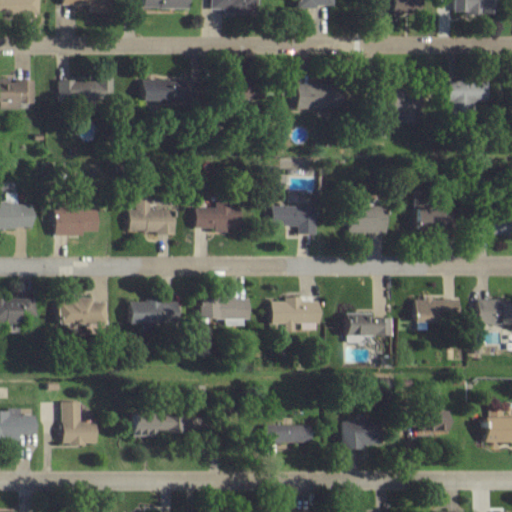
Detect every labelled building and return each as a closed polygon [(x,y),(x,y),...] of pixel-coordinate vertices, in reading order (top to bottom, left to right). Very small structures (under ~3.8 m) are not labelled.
[(36,0),(0,0),(0,13),(37,13),(36,0)] [(140,0),(140,8),(185,8),(185,0),(140,0)] [(208,0),(208,11),(252,12),(252,0),(208,0)] [(326,8),(326,0),(291,0),(292,7),(326,8)] [(374,0),(375,13),(405,13),(404,0),(374,0)] [(490,0),(451,0),(451,14),(491,14),(490,0)] [(232,76),(212,75),(211,93),(231,94),(232,76)] [(56,79),(56,100),(112,99),(112,79),(56,79)] [(445,85),(446,101),(451,101),(452,113),(469,113),(469,102),(485,102),(484,79),(460,80),(461,84),(445,85)] [(32,81),(0,80),(0,107),(16,108),(16,103),(32,104),(32,81)] [(135,102),(182,101),(182,80),(134,81),(135,102)] [(294,109),(333,108),(332,84),(293,84),(294,109)] [(394,112),(394,124),(413,124),(412,100),(404,100),(404,87),(377,87),(377,112),(394,112)] [(0,228),(27,228),(27,204),(15,204),(15,197),(4,197),(4,205),(0,204),(0,228)] [(125,232),(171,232),(171,210),(148,210),(148,197),(134,197),(133,210),(125,210),(125,232)] [(95,210),(69,210),(69,202),(51,202),(50,233),(94,235),(95,210)] [(190,228),(210,228),(210,230),(230,231),(231,203),(212,202),(212,208),(190,208),(190,228)] [(294,235),(309,235),(310,207),(267,206),(267,226),(294,226),(294,235)] [(340,208),(340,233),(382,232),(382,207),(340,208)] [(436,231),(437,209),(407,208),(407,230),(436,231)] [(469,233),(501,234),(501,214),(470,213),(469,233)] [(222,320),(222,325),(246,326),(246,298),(194,297),(194,319),(222,320)] [(0,299),(0,323),(15,324),(15,318),(33,317),(33,298),(0,299)] [(54,325),(105,325),(105,302),(91,302),(91,298),(63,298),(63,303),(54,303),(54,325)] [(409,322),(444,323),(444,316),(457,317),(457,299),(420,298),(420,300),(410,300),(409,322)] [(474,325),(511,324),(511,304),(494,305),(494,299),(473,299),(474,325)] [(124,302),(124,323),(172,325),(173,306),(147,305),(147,302),(124,302)] [(340,337),(389,336),(389,318),(369,318),(369,314),(340,314),(340,337)] [(79,400),(58,401),(58,443),(94,443),(94,420),(79,420),(79,400)] [(0,408),(0,439),(16,439),(16,433),(33,434),(34,415),(17,415),(18,409),(0,408)] [(412,430),(448,430),(447,410),(412,410),(412,430)] [(126,435),(154,436),(154,431),(183,432),(184,415),(126,413),(126,435)] [(511,441),(511,436),(511,435),(511,415),(478,417),(479,442),(511,441)] [(360,448),(360,444),(370,444),(370,421),(338,420),(338,448),(360,448)] [(261,441),(309,442),(309,424),(261,423),(261,441)]
